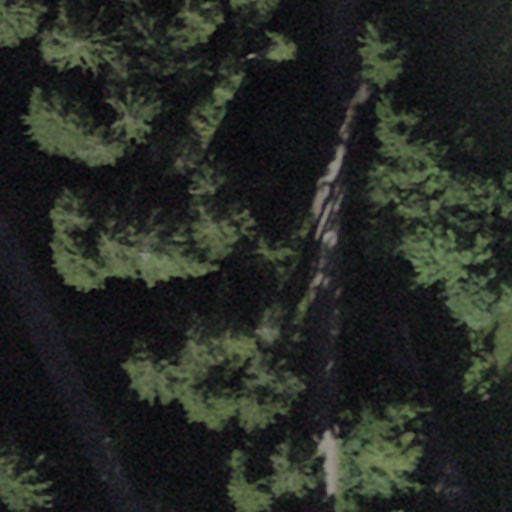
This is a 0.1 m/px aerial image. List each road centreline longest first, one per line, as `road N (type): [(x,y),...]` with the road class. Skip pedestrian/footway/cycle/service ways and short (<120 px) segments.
road 1 (track): [(331,511),(321,285),(345,0)]
road 2 (track): [(0,280),(118,511)]
